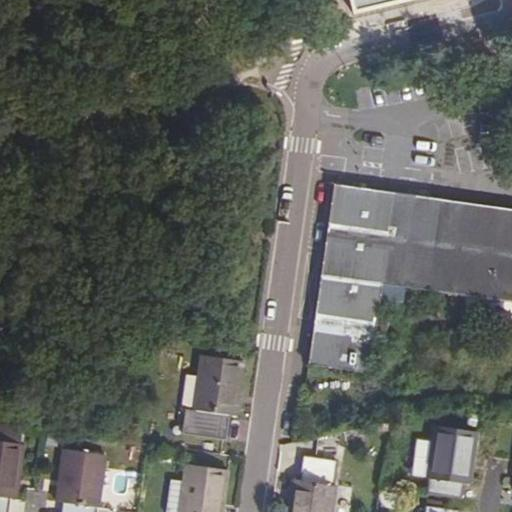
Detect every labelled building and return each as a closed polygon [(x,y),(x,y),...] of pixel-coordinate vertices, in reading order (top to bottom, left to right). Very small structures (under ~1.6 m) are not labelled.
[(351,0),(354,13),(408,0),(351,0)] [(367,376),(381,286),(394,195),(333,187),(308,367),(367,376)] [(394,195),(381,286),(405,289),(418,199),(394,195)] [(405,289),(427,292),(438,224),(440,202),(418,199),(405,289)] [(486,230),(489,209),(440,202),(438,224),(461,227),(486,230)] [(486,230),(476,299),(511,304),(511,211),(489,209),(486,230)] [(451,297),(461,227),(438,224),(427,292),(451,297)] [(451,297),(476,299),(486,230),(461,227),(451,297)] [(203,359),(194,412),(197,413),(193,437),(230,442),(233,418),(239,418),(247,364),(203,359)] [(436,476),(434,491),(468,496),(470,481),(477,482),(485,431),(441,424),(433,476),(436,476)] [(0,511),(9,511),(12,497),(16,497),(24,445),(0,441),(0,511)] [(63,503),(62,511),(95,511),(96,508),(99,508),(106,457),(64,451),(57,502),(63,503)] [(338,511),(343,482),(339,482),(342,457),(310,453),(306,478),(300,477),(295,511),(338,511)] [(179,511),(224,511),(229,472),(185,466),(179,511)]
